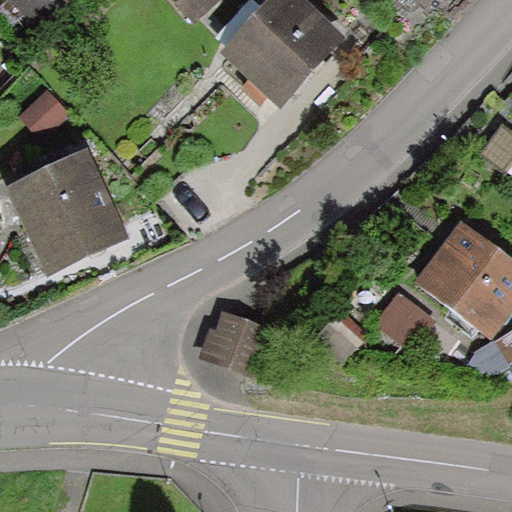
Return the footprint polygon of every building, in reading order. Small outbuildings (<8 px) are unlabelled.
[(11,0),(41,30),(70,0),(11,0)] [(178,0),(200,23),(224,0),(178,0)] [(306,0),(273,0),(221,63),(283,114),(349,35),(306,0)] [(90,155),(12,193),(53,279),(132,242),(90,155)] [(511,264),(461,226),(418,283),(496,341),(511,319),(511,264)] [(410,307),(385,338),(415,360),(439,329),(410,307)] [(221,338),(209,335),(201,369),(259,383),(272,330),(226,319),(221,338)] [(511,333),(486,349),(464,374),(492,378),(511,365),(511,333)]
